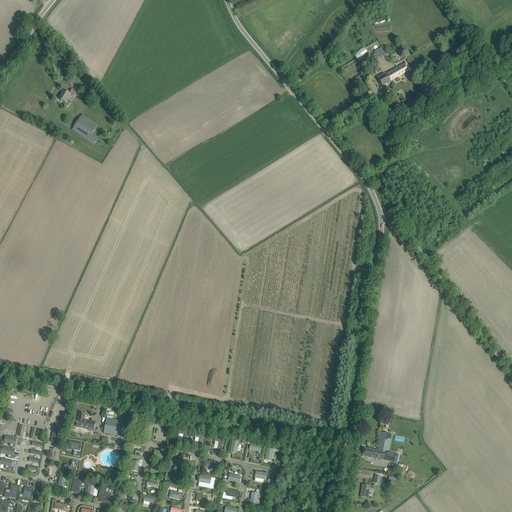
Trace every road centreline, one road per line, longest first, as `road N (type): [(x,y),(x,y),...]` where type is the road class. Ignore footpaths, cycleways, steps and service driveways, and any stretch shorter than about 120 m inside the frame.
road 1 (unclassified): [(349,449),(0,377)]
road 2 (unclassified): [(380,215),(363,177),(249,40),(226,0)]
road 3 (unclassified): [(349,449),(380,215)]
road 4 (unclassified): [(511,376),(394,219),(380,215)]
